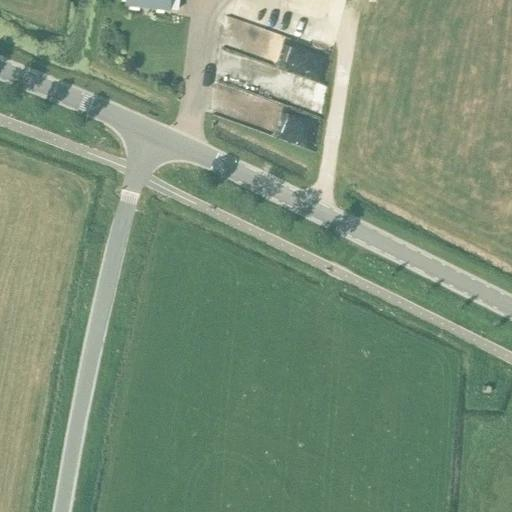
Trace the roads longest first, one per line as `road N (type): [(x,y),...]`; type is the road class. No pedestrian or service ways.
road 1 (tertiary): [(511,309),(150,132)]
road 2 (unclassified): [(65,511),(106,289),(150,132)]
road 3 (tertiary): [(150,132),(0,72)]
